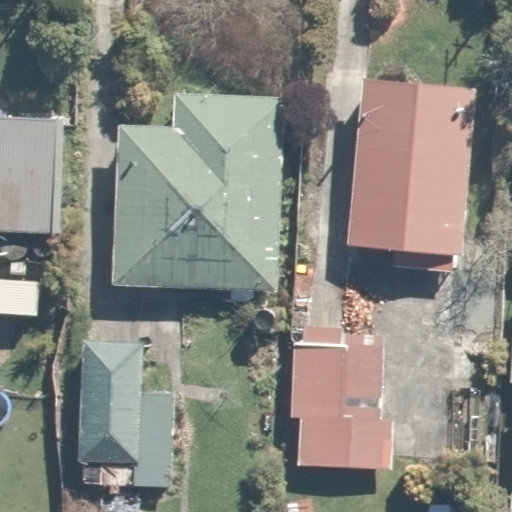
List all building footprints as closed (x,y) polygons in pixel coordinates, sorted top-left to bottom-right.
[(357,79),(343,246),(463,257),(478,90),(357,79)] [(113,127),(110,284),(276,284),(279,99),(171,97),(171,128),(113,127)] [(0,108),(0,236),(48,237),(48,109),(0,108)] [(143,342),(82,340),(77,482),(167,485),(170,390),(141,389),(143,342)] [(385,341),(293,340),(291,433),(308,433),(308,468),(371,469),(372,437),(383,437),(385,341)]
